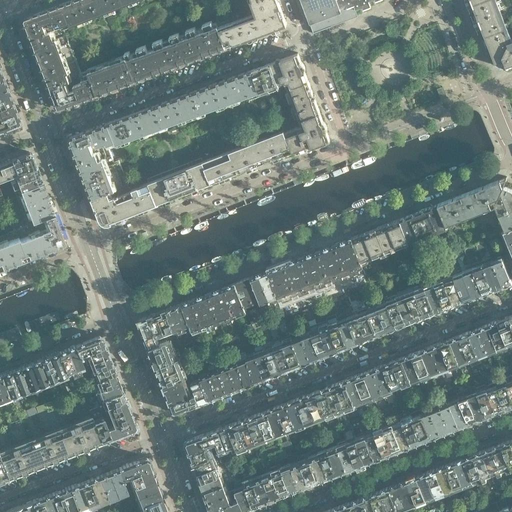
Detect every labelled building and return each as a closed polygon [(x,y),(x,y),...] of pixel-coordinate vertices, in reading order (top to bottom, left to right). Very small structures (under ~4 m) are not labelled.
[(85,19),(77,0),(69,0),(46,9),(52,25),(61,22),(62,25),(66,23),(67,26),(85,19)] [(109,10),(104,0),(77,0),(85,19),(109,10)] [(133,1),(132,0),(104,0),(109,10),(133,1)] [(250,0),(255,13),(259,12),(266,32),(287,24),(280,5),(277,0),(250,0)] [(379,0),(301,0),(310,24),(310,23),(313,33),(325,28),(325,29),(358,16),(355,9),(362,7),(363,10),(371,7),(369,1),(370,0),(375,0),(376,1),(379,0)] [(511,0),(464,0),(468,9),(473,7),(478,19),(472,21),(476,31),(478,30),(481,35),(484,34),(495,63),(498,62),(506,66),(507,68),(511,66),(511,0)] [(82,78),(62,25),(61,22),(52,25),(46,9),(25,17),(24,20),(50,88),(57,107),(60,108),(89,97),(82,78)] [(266,32),(259,12),(255,13),(233,21),(241,41),(266,32)] [(226,47),(218,26),(218,25),(214,27),(212,21),(203,24),(205,30),(197,33),(195,27),(186,30),(188,36),(181,39),(178,33),(170,36),(172,42),(168,43),(176,65),(226,47)] [(241,41),(233,21),(218,26),(226,47),(241,41)] [(176,65),(168,43),(164,45),(162,39),(153,42),(155,48),(151,49),(159,71),(176,65)] [(159,71),(151,49),(148,51),(145,45),(137,48),(139,54),(135,55),(143,77),(159,71)] [(143,77),(135,55),(131,57),(129,51),(125,53),(126,57),(108,64),(116,87),(143,77)] [(303,63),(302,62),(301,61),(298,52),(271,62),(278,82),(285,80),(285,81),(306,74),(305,71),(305,70),(305,69),(305,68),(305,66),(304,65),(303,64),(303,63)] [(279,84),(278,82),(271,62),(260,66),(268,87),(279,84)] [(116,87),(108,64),(88,71),(89,73),(85,75),(86,77),(82,78),(89,97),(97,94),(116,87)] [(268,87),(260,66),(251,69),(259,91),(268,87)] [(20,120),(10,94),(3,77),(0,68),(0,130),(8,127),(18,123),(20,121),(20,120)] [(259,91),(251,69),(223,80),(231,101),(259,91)] [(315,99),(316,98),(314,93),(313,94),(306,74),(285,81),(301,123),(321,116),(315,99)] [(231,101),(223,80),(213,83),(221,105),(231,101)] [(221,105),(213,83),(204,87),(211,108),(221,105)] [(442,86),(436,88),(441,100),(446,97),(442,86)] [(211,108),(204,87),(194,90),(202,112),(211,108)] [(202,112),(194,90),(184,94),(192,115),(202,112)] [(192,115),(184,94),(175,97),(183,119),(192,115)] [(183,119),(175,97),(165,101),(173,122),(183,119)] [(173,122),(165,101),(156,104),(164,126),(173,122)] [(164,126),(156,104),(146,108),(154,129),(164,126)] [(154,129),(146,108),(137,111),(145,133),(154,129)] [(145,133),(137,111),(127,115),(135,137),(145,133)] [(135,137),(127,115),(118,118),(126,140),(135,137)] [(330,140),(327,131),(327,130),(327,128),(327,127),(327,126),(326,125),(326,124),(325,123),(324,122),(323,121),(321,116),(301,123),(301,125),(284,131),(293,154),(330,140)] [(129,150),(126,140),(118,118),(108,122),(115,141),(120,154),(129,150)] [(115,141),(108,122),(91,128),(97,144),(106,141),(107,144),(115,141)] [(114,162),(107,144),(106,141),(97,144),(91,128),(71,136),(70,136),(69,139),(83,174),(114,162)] [(293,154),(284,131),(284,129),(203,161),(211,182),(272,158),(273,161),(293,154)] [(36,165),(32,153),(28,151),(11,158),(16,172),(36,165)] [(212,185),(211,182),(203,161),(201,157),(174,168),(185,196),(193,192),(192,190),(198,187),(199,190),(212,185)] [(0,178),(11,174),(11,175),(14,174),(14,173),(16,172),(11,158),(10,158),(0,162),(0,178)] [(123,185),(114,162),(83,174),(92,197),(123,185)] [(42,181),(39,173),(36,165),(16,172),(14,173),(14,174),(15,177),(9,179),(14,191),(42,181)] [(185,196),(174,168),(147,178),(148,182),(158,206),(171,201),(170,198),(176,196),(177,199),(185,196)] [(495,205),(503,186),(507,177),(507,176),(467,192),(475,213),(495,205)] [(48,196),(42,181),(14,191),(20,207),(48,196)] [(158,206),(148,182),(130,189),(128,183),(123,185),(92,197),(100,218),(100,220),(101,221),(102,221),(102,222),(103,223),(105,223),(106,224),(107,224),(109,224),(110,223),(112,223),(113,222),(113,223),(158,206)] [(511,226),(511,189),(503,186),(495,205),(505,230),(511,226)] [(475,213),(467,192),(438,203),(446,224),(475,213)] [(23,215),(51,204),(48,196),(20,207),(23,215)] [(447,226),(446,224),(438,203),(428,207),(437,230),(447,226)] [(26,222),(36,219),(54,212),(51,204),(23,215),(26,222)] [(437,230),(428,207),(419,211),(428,234),(437,230)] [(428,234),(419,211),(418,211),(415,212),(409,214),(418,237),(428,234)] [(65,240),(54,212),(36,219),(48,249),(63,243),(64,243),(65,240)] [(418,237),(409,214),(409,215),(407,215),(406,215),(406,216),(403,217),(402,217),(401,218),(400,218),(409,241),(418,237)] [(409,241),(400,218),(399,218),(376,227),(386,253),(410,243),(409,241)] [(48,249),(36,219),(26,222),(27,225),(29,229),(32,228),(41,251),(48,249)] [(41,251),(32,228),(29,229),(27,225),(22,226),(33,254),(41,251)] [(33,254),(22,226),(9,231),(20,259),(33,254)] [(511,241),(511,226),(505,230),(503,231),(508,244),(511,241)] [(386,253),(376,227),(352,236),(362,261),(362,262),(386,253)] [(20,259),(9,231),(0,234),(0,245),(7,264),(20,259)] [(362,261),(352,236),(343,240),(355,270),(359,269),(357,263),(362,261)] [(355,270),(343,240),(335,243),(345,268),(349,266),(353,275),(357,274),(355,270)] [(342,276),(340,270),(345,268),(335,243),(318,250),(328,275),(333,287),(324,290),(327,298),(344,292),(338,277),(342,276)] [(328,275),(318,250),(310,253),(322,284),(326,282),(324,276),(328,275)] [(322,284),(310,253),(301,256),(310,281),(315,280),(317,285),(322,284)] [(310,281),(301,256),(296,258),(296,259),(293,260),(304,290),(309,289),(307,283),(310,281)] [(511,282),(507,271),(502,258),(493,261),(502,286),(511,282)] [(304,290),(293,260),(292,260),(285,263),(295,287),(298,286),(301,292),(304,290)] [(502,286),(493,261),(483,265),(493,289),(502,286)] [(295,287),(285,263),(279,265),(276,266),(288,297),(293,295),(291,289),(295,287)] [(493,289),(483,265),(474,269),(483,293),(493,289)] [(288,297),(276,266),(275,266),(276,267),(268,270),(278,294),(282,292),(284,298),(288,297)] [(278,294),(268,270),(268,269),(262,271),(263,272),(260,273),(259,273),(271,303),(276,301),(274,296),(278,294)] [(483,293),(474,269),(464,272),(474,297),(483,293)] [(474,297),(464,272),(455,276),(464,300),(474,297)] [(271,303),(259,273),(251,276),(260,301),(264,299),(267,305),(271,303)] [(269,323),(260,301),(251,276),(250,276),(250,277),(247,278),(247,277),(236,282),(245,306),(254,328),(266,324),(269,323)] [(464,300),(455,276),(445,280),(454,304),(464,300)] [(435,311),(426,287),(425,286),(423,287),(420,280),(400,288),(403,296),(407,295),(416,319),(435,311)] [(454,304),(445,280),(436,284),(445,308),(454,304)] [(245,306),(236,282),(227,285),(236,309),(245,306)] [(445,308),(436,284),(426,287),(435,311),(445,308)] [(236,309),(227,285),(218,288),(230,318),(234,317),(232,311),(236,309)] [(362,293),(360,287),(350,291),(352,297),(362,293)] [(230,318),(218,288),(210,292),(219,316),(223,314),(225,320),(230,318)] [(219,316),(210,292),(201,295),(212,325),(217,323),(215,317),(219,316)] [(212,325),(201,295),(192,298),(202,323),(206,321),(208,327),(212,325)] [(407,295),(403,296),(397,298),(406,323),(416,319),(407,295)] [(202,323),(192,298),(184,302),(193,326),(202,323)] [(406,323),(397,298),(387,302),(397,326),(406,323)] [(198,339),(193,326),(184,302),(175,305),(189,343),(198,339)] [(397,326),(387,302),(378,306),(387,330),(397,327),(397,326)] [(189,343),(175,305),(166,308),(166,309),(174,328),(181,346),(189,343)] [(387,330),(378,306),(368,310),(378,334),(387,330)] [(174,328),(166,309),(157,312),(164,332),(174,328)] [(378,334),(368,310),(359,313),(368,337),(378,334)] [(28,322),(32,330),(58,320),(54,312),(28,322)] [(164,332),(157,312),(147,316),(155,336),(158,335),(164,332)] [(368,337),(359,313),(349,317),(358,341),(368,338),(368,337)] [(511,341),(511,322),(509,315),(497,319),(506,343),(511,341)] [(155,336),(147,316),(139,319),(138,321),(148,348),(149,348),(161,343),(158,335),(155,336)] [(358,341),(349,317),(340,321),(339,321),(349,345),(358,341)] [(349,345),(339,321),(340,321),(339,319),(329,323),(339,349),(349,345)] [(506,343),(497,319),(487,323),(496,347),(506,343)] [(69,327),(69,324),(67,321),(61,324),(61,327),(63,330),(69,327)] [(339,349),(329,323),(320,327),(330,352),(339,349)] [(496,347),(487,323),(478,327),(487,351),(496,347)] [(0,344),(21,337),(17,326),(0,332),(0,344)] [(330,352),(320,327),(311,330),(321,356),(330,352)] [(487,351),(478,327),(468,331),(478,354),(487,351)] [(321,356),(311,330),(301,334),(311,359),(321,356)] [(478,354),(468,331),(459,334),(468,358),(478,354)] [(84,352),(104,344),(101,336),(102,336),(98,334),(98,335),(74,344),(78,355),(84,352)] [(311,359),(301,334),(292,337),(302,363),(311,359)] [(468,358),(459,334),(449,338),(459,362),(468,358)] [(302,363),(292,337),(283,341),(293,367),(302,363)] [(459,362),(449,338),(440,342),(449,366),(459,362)] [(170,339),(161,343),(149,348),(152,357),(173,349),(170,339)] [(293,367),(283,341),(274,344),(284,370),(293,367)] [(449,366),(440,342),(430,345),(440,369),(449,366)] [(82,365),(78,355),(74,344),(66,347),(76,374),(81,372),(79,366),(82,365)] [(108,354),(104,344),(84,352),(88,362),(108,354)] [(284,370),(274,344),(264,348),(274,374),(284,370)] [(440,369),(430,345),(421,349),(430,373),(440,369)] [(80,384),(76,374),(66,347),(57,351),(66,372),(74,395),(82,392),(79,385),(80,384)] [(274,374),(264,348),(255,352),(265,377),(274,374)] [(177,358),(173,349),(152,357),(156,366),(177,358)] [(430,373),(421,349),(411,353),(421,377),(422,381),(427,380),(425,375),(430,373)] [(66,372),(57,351),(48,354),(57,376),(66,372)] [(265,377),(255,352),(246,355),(247,357),(256,381),(265,377)] [(421,377),(411,353),(402,356),(411,379),(411,380),(421,377)] [(57,376),(48,354),(39,358),(47,379),(57,376)] [(112,363),(108,354),(88,362),(91,371),(112,363)] [(411,379),(402,356),(392,360),(401,383),(411,379)] [(159,375),(183,366),(179,357),(177,358),(156,366),(159,375)] [(256,381),(247,357),(237,361),(247,384),(256,381)] [(47,379),(39,358),(30,361),(38,383),(47,379)] [(401,383),(392,360),(383,364),(392,387),(401,383)] [(38,383),(30,361),(20,365),(29,387),(38,383)] [(247,384),(237,361),(228,365),(237,388),(247,384)] [(115,371),(112,363),(91,371),(95,379),(115,371)] [(392,387),(383,364),(373,367),(382,390),(392,387)] [(29,387),(20,365),(2,372),(10,394),(29,387)] [(237,388),(228,365),(219,368),(228,392),(237,388)] [(184,376),(187,375),(183,366),(159,375),(163,384),(184,376)] [(382,390),(373,367),(364,371),(372,394),(382,390)] [(228,392),(219,368),(209,372),(219,395),(228,392)] [(118,380),(115,371),(95,379),(92,380),(96,389),(118,380)] [(372,394),(364,371),(354,375),(363,398),(372,394)] [(10,394),(2,372),(0,372),(0,395),(1,397),(10,394)] [(219,395),(209,372),(200,375),(201,378),(209,399),(219,395)] [(363,398),(354,375),(344,379),(353,402),(363,398)] [(187,385),(184,376),(163,384),(166,394),(187,385)] [(209,399),(201,378),(191,382),(196,392),(200,403),(209,399)] [(353,402),(344,379),(335,382),(344,407),(354,403),(353,402)] [(446,384),(444,379),(434,383),(436,388),(446,384)] [(122,390),(118,380),(96,389),(100,398),(122,390)] [(344,407),(335,382),(325,386),(335,411),(344,407)] [(436,388),(434,383),(434,382),(424,386),(427,392),(436,388)] [(455,389),(452,382),(446,384),(449,391),(455,389)] [(505,409),(496,386),(495,382),(485,386),(486,388),(496,412),(505,409)] [(511,405),(511,396),(506,382),(496,386),(505,409),(511,405)] [(191,395),(191,394),(187,385),(166,394),(170,403),(187,396),(191,395)] [(335,411),(325,386),(316,390),(325,414),(335,411)] [(496,412),(486,388),(477,392),(487,416),(496,412)] [(126,399),(122,390),(100,398),(103,407),(126,399)] [(325,414),(316,390),(306,394),(315,418),(325,414)] [(196,392),(191,394),(191,395),(187,396),(191,406),(200,403),(196,392)] [(487,416),(477,392),(468,395),(477,419),(487,416)] [(427,398),(425,393),(415,396),(417,401),(427,398)] [(315,418),(306,394),(296,397),(306,422),(315,418)] [(477,419),(468,395),(458,399),(468,423),(477,419)] [(191,406),(187,396),(170,403),(173,411),(176,412),(191,406)] [(306,422),(296,397),(286,401),(296,426),(306,422)] [(103,418),(129,408),(126,399),(103,407),(100,409),(103,418)] [(468,423),(458,399),(449,403),(458,427),(468,423)] [(296,426),(286,401),(277,405),(286,430),(296,426)] [(458,427),(449,403),(441,406),(450,430),(458,427)] [(103,418),(100,409),(98,404),(88,408),(90,412),(101,441),(111,437),(106,427),(103,418)] [(286,430),(277,405),(267,409),(277,433),(286,430)] [(450,430),(441,406),(431,410),(440,433),(450,430)] [(112,425),(133,416),(129,408),(103,418),(106,427),(112,425)] [(277,433),(267,409),(257,412),(267,437),(277,433)] [(440,433),(431,410),(422,413),(431,437),(440,433)] [(0,457),(8,477),(101,441),(90,412),(0,447),(0,457)] [(267,437),(257,412),(248,416),(257,441),(267,437)] [(431,437),(422,413),(412,417),(422,441),(431,437)] [(134,428),(136,425),(133,416),(112,425),(106,427),(111,437),(134,428)] [(257,441),(248,416),(238,420),(248,445),(257,441)] [(422,441),(412,417),(403,421),(412,444),(422,441)] [(362,426),(359,418),(350,422),(351,426),(353,430),(362,426)] [(248,445),(238,420),(228,424),(238,449),(248,445)] [(412,444),(403,421),(394,424),(403,448),(412,444)] [(238,449),(228,424),(220,427),(228,447),(232,445),(234,450),(238,449)] [(403,448),(394,424),(384,428),(393,452),(403,448)] [(228,447),(220,427),(187,440),(185,442),(190,455),(211,447),(217,444),(221,457),(230,453),(228,447)] [(321,433),(319,428),(310,432),(312,437),(321,433)] [(393,452),(384,428),(375,432),(384,455),(393,452)] [(384,455),(375,432),(366,435),(375,459),(384,455)] [(375,459),(366,435),(356,439),(366,463),(375,459)] [(292,445),(290,439),(280,443),(282,449),(284,448),(292,445)] [(366,463),(356,439),(347,443),(356,466),(366,463)] [(511,444),(510,439),(501,443),(511,469),(511,468),(511,444)] [(356,466),(347,443),(338,446),(347,470),(356,466)] [(511,469),(501,443),(491,446),(499,466),(504,464),(506,471),(511,469)] [(347,470),(338,446),(328,450),(337,473),(347,470)] [(499,466),(491,446),(482,450),(489,470),(494,468),(496,474),(501,472),(499,466)] [(214,456),(211,447),(190,455),(193,464),(214,456)] [(287,455),(284,448),(282,449),(275,451),(278,459),(287,455)] [(337,473),(328,450),(319,454),(328,477),(337,473)] [(489,470),(482,450),(472,453),(482,479),(487,477),(484,472),(489,470)] [(482,479),(472,453),(463,457),(471,477),(476,475),(478,481),(482,479)] [(328,477),(319,454),(310,457),(319,481),(328,477)] [(268,462),(266,455),(256,459),(259,465),(268,462)] [(122,478),(152,467),(148,457),(145,456),(118,466),(122,478)] [(197,473),(224,463),(222,459),(218,460),(216,461),(214,456),(193,464),(197,473)] [(319,481),(310,457),(300,461),(309,484),(319,481)] [(472,480),(471,477),(463,457),(454,461),(463,483),(472,480)] [(259,465),(256,459),(247,462),(250,469),(259,465)] [(201,482),(233,469),(229,460),(224,463),(197,473),(201,482)] [(309,484),(300,461),(291,465),(300,488),(309,484)] [(463,483),(454,461),(444,464),(453,487),(463,483)] [(250,469),(247,462),(238,466),(240,473),(250,469)] [(453,487),(444,464),(435,468),(444,491),(453,487)] [(300,488),(291,465),(282,468),(291,491),(300,488)] [(126,488),(122,478),(118,466),(108,470),(117,494),(127,490),(126,488)] [(126,488),(155,476),(152,467),(122,478),(126,488)] [(291,491),(282,468),(272,472),(281,495),(291,491)] [(444,491),(435,468),(426,471),(435,494),(444,491)] [(225,483),(228,481),(233,480),(236,478),(233,469),(201,482),(204,491),(225,483)] [(117,494),(108,470),(99,474),(108,498),(117,494)] [(435,494),(426,471),(416,475),(425,498),(435,494)] [(281,495),(272,472),(263,476),(272,499),(281,495)] [(108,498),(99,474),(89,478),(98,501),(108,498)] [(425,498),(416,475),(407,478),(418,506),(424,503),(423,499),(425,498)] [(130,497),(159,486),(155,476),(126,488),(127,490),(130,497)] [(272,499),(263,476),(254,479),(263,502),(272,499)] [(98,501),(89,478),(79,482),(88,505),(98,501)] [(418,506),(407,478),(398,482),(407,505),(409,510),(418,506)] [(263,502),(254,479),(244,483),(245,485),(253,506),(263,502)] [(237,490),(236,489),(233,480),(228,481),(232,491),(237,490)] [(88,505),(79,482),(70,485),(79,509),(88,505)] [(407,505),(398,482),(388,486),(398,509),(407,505)] [(229,493),(225,483),(204,491),(208,501),(229,493)] [(70,511),(79,509),(70,485),(60,489),(69,511),(70,511)] [(253,506),(245,485),(236,489),(237,490),(240,498),(245,510),(253,506)] [(133,507),(163,496),(159,486),(130,497),(133,507)] [(389,511),(398,509),(388,486),(379,489),(388,511),(389,511)] [(69,511),(60,489),(51,493),(57,511),(69,511)] [(388,511),(379,489),(370,493),(377,511),(388,511)] [(57,511),(51,493),(41,497),(46,511),(57,511)] [(232,502),(232,501),(229,493),(208,501),(211,510),(232,502)] [(377,511),(370,493),(360,497),(366,511),(377,511)] [(135,511),(149,511),(167,505),(163,496),(133,507),(135,511)] [(46,511),(41,497),(32,500),(36,511),(46,511)] [(366,511),(360,497),(351,500),(355,511),(366,511)] [(238,511),(245,510),(240,498),(232,501),(232,502),(211,510),(211,511),(238,511)] [(36,511),(32,500),(12,508),(13,511),(36,511)] [(355,511),(351,500),(341,504),(344,511),(355,511)] [(511,511),(510,509),(510,507),(504,509),(501,500),(496,501),(500,511),(511,511)] [(500,511),(496,501),(492,503),(495,511),(492,511),(500,511)]
